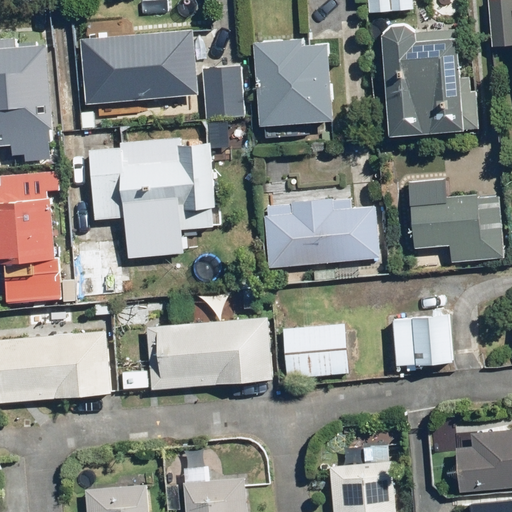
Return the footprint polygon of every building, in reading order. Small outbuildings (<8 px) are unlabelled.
[(56,29),(52,0),(28,0),(33,32),(56,29)] [(395,17),(386,29),(394,128),(466,123),(458,23),(417,26),(407,16),(395,17)] [(195,22),(82,32),(88,98),(200,88),(195,22)] [(305,33),(256,36),(261,117),(337,112),(331,36),(305,38),(305,33)] [(51,43),(0,46),(0,143),(59,139),(51,43)] [(242,61),(203,64),(208,115),(247,111),(242,61)] [(212,142),(92,151),(98,214),(128,211),(131,245),(182,241),(181,228),(213,225),(211,206),(218,206),(212,142)] [(51,185),(0,189),(0,262),(6,262),(10,300),(64,295),(61,257),(57,257),(51,185)] [(477,193),(411,200),(416,247),(451,243),(453,260),(505,255),(499,195),(478,197),(477,193)] [(290,201),(291,213),(265,215),(269,266),(380,257),(376,204),(334,207),(334,197),(290,201)] [(119,237),(74,242),(80,296),(125,291),(119,237)] [(450,313),(393,318),(396,365),(453,360),(450,313)] [(268,315),(147,325),(152,387),(273,377),(268,315)] [(343,322),(281,328),(285,378),(347,372),(343,322)] [(106,329),(0,337),(0,400),(111,391),(106,329)] [(511,427),(474,431),(475,444),(457,446),(461,491),(511,486),(511,427)] [(396,511),(392,460),(330,465),(334,511),(396,511)] [(248,511),(246,476),(184,481),(186,511),(248,511)] [(151,511),(148,483),(88,488),(89,511),(151,511)] [(511,511),(511,498),(474,502),(474,511),(511,511)]
